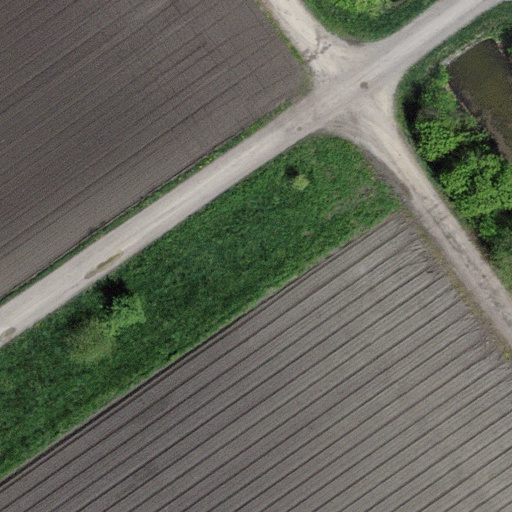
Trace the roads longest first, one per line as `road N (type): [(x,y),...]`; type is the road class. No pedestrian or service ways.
road 1 (track): [(467,0),(0,326)]
road 2 (track): [(511,319),(281,0)]
